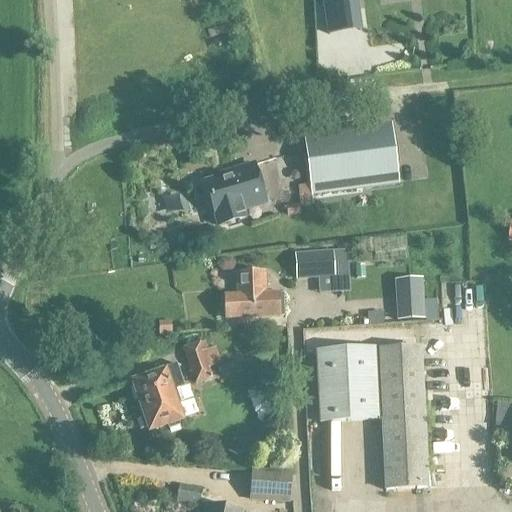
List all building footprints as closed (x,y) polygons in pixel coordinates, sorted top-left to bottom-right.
[(292,34),(288,18),(292,17),(287,0),(268,0),(270,7),(262,9),(271,40),(292,34)] [(356,0),(324,0),(329,33),(361,29),(356,0)] [(390,126),(303,137),(311,195),(397,184),(390,126)] [(230,178),(205,185),(218,229),(245,221),(242,212),(266,205),(254,167),(229,174),(230,178)] [(299,208),(299,206),(287,208),(288,217),(300,215),(299,208)] [(335,279),(333,254),(333,253),(295,255),(297,282),(318,280),(334,279),(335,279)] [(334,279),(334,290),(335,294),(350,293),(348,253),(333,254),(335,279),(334,279)] [(223,272),(231,271),(233,268),(233,264),(232,261),(229,260),(221,261),(219,265),(219,269),(223,272)] [(280,318),(279,296),(266,296),(265,274),(236,275),(237,296),(222,297),(223,320),(237,320),(280,318)] [(334,290),(334,279),(318,280),(319,292),(334,290)] [(425,302),(426,322),(438,322),(436,302),(425,302)] [(201,343),(183,349),(195,386),(213,381),(208,366),(222,361),(216,344),(202,349),(201,343)] [(433,398),(455,398),(454,344),(432,344),(433,398)] [(381,423),(384,493),(428,491),(421,349),(375,350),(315,353),(319,426),(381,423)] [(150,374),(152,378),(133,385),(149,434),(181,423),(176,407),(180,405),(176,392),(184,389),(176,366),(163,370),(163,369),(150,374)] [(251,471),(249,503),(290,505),(292,474),(251,471)] [(180,486),(177,503),(199,507),(202,490),(180,486)] [(0,503),(0,511),(32,511),(33,509),(0,503)]
